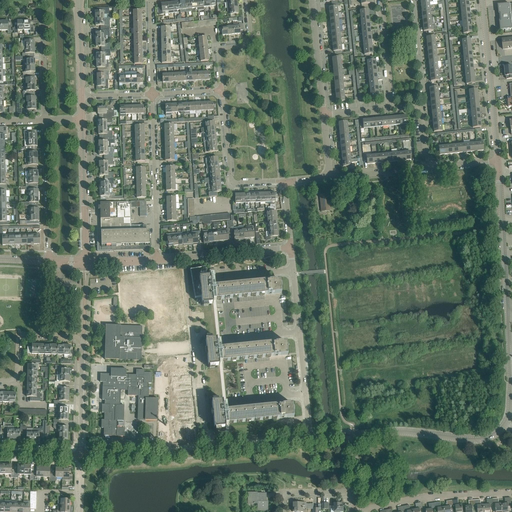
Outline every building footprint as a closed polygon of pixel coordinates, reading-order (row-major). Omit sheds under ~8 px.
[(158,9),(157,9),(157,12),(159,12),(159,15),(164,15),(165,14),(165,11),(168,11),(167,3),(161,4),(162,8),(158,8),(158,9)] [(338,13),(337,7),(340,6),(340,3),(332,4),(332,7),(329,7),(329,14),(338,13)] [(511,28),(511,20),(510,4),(509,4),(507,4),(506,4),(505,4),(504,4),(503,5),(502,5),(501,4),(500,5),(499,5),(498,5),(498,6),(498,7),(498,8),(499,9),(499,10),(498,11),(499,12),(499,13),(499,14),(500,14),(501,15),(500,15),(500,19),(501,19),(501,21),(500,21),(500,22),(500,23),(500,24),(500,25),(500,26),(500,27),(500,28),(501,28),(501,30),(502,29),(502,30),(504,30),(504,29),(506,29),(508,29),(509,29),(510,29),(511,29),(511,28)] [(109,8),(102,8),(102,12),(95,12),(95,19),(107,19),(107,15),(109,15),(109,8)] [(107,19),(95,19),(96,26),(100,26),(102,26),(102,29),(110,29),(109,18),(107,19)] [(30,20),(24,21),(24,30),(28,30),(30,30),(30,33),(34,33),(33,25),(30,25),(30,21),(30,20)] [(11,34),(11,25),(8,26),(8,21),(1,21),(1,31),(8,31),(8,34),(11,34)] [(17,25),(14,25),(14,28),(14,30),(14,33),(18,33),(18,30),(24,30),(24,21),(17,21),(17,25)] [(243,24),(239,25),(239,23),(233,24),(233,27),(234,34),(240,34),(240,31),(243,30),(243,24)] [(228,35),(227,27),(221,28),(218,29),(218,33),(222,33),(222,36),(228,35)] [(101,33),(96,33),(96,40),(104,40),(110,40),(110,36),(110,33),(111,33),(111,29),(110,29),(102,29),(102,33),(101,33)] [(30,41),(30,37),(24,38),(24,35),(22,35),(22,41),(25,41),(25,47),(35,47),(34,41),(30,41)] [(511,48),(511,38),(502,39),(503,49),(511,48)] [(96,47),(101,47),(103,47),(103,50),(110,50),(110,43),(105,44),(104,40),(96,40),(96,47)] [(32,54),(35,53),(35,47),(25,47),(25,54),(22,54),(22,57),(20,57),(32,57),(32,54)] [(103,54),(101,54),(96,54),(96,61),(105,61),(105,57),(110,57),(110,50),(103,50),(103,54)] [(35,66),(35,59),(30,60),(30,57),(32,57),(20,57),(20,60),(22,60),(25,60),(25,66),(35,66)] [(365,58),(365,61),(367,61),(367,67),(376,66),(375,60),(372,60),(372,57),(365,58)] [(105,61),(96,61),(97,68),(98,68),(103,68),(103,71),(108,71),(109,71),(111,71),(111,64),(108,64),(108,61),(105,61)] [(23,76),(31,75),(33,75),(33,72),(35,72),(35,66),(25,66),(26,70),(24,70),(24,72),(23,72),(23,76)] [(98,74),(97,74),(97,80),(108,80),(109,80),(109,75),(109,71),(108,71),(103,71),(98,72),(98,74)] [(23,76),(21,76),(21,77),(23,77),(23,78),(26,78),(26,85),(36,85),(35,78),(34,78),(31,78),(31,75),(23,76)] [(3,76),(0,76),(0,85),(5,86),(11,85),(11,84),(7,84),(7,82),(5,83),(3,83),(3,76)] [(108,84),(108,80),(97,80),(97,81),(96,81),(96,84),(97,84),(97,87),(101,86),(101,90),(108,89),(108,84)] [(31,94),(31,91),(36,91),(36,85),(26,85),(26,91),(23,91),(23,92),(22,92),(22,94),(23,94),(31,94)] [(36,103),(36,97),(31,97),(31,94),(23,94),(23,95),(23,97),(26,97),(27,104),(36,103)] [(28,113),(32,113),(32,110),(36,110),(36,103),(27,104),(27,110),(24,110),(24,113),(25,113),(28,113)] [(104,117),(112,117),(118,117),(118,111),(111,111),(111,109),(109,107),(98,107),(98,114),(104,114),(104,117)] [(104,117),(105,121),(98,121),(98,128),(107,128),(107,124),(112,123),(112,117),(104,117)] [(98,135),(105,135),(105,138),(113,138),(112,131),(107,132),(107,128),(98,128),(98,135)] [(32,130),(24,131),(27,140),(37,140),(37,134),(36,134),(32,134),(32,130)] [(100,141),(99,141),(99,148),(108,148),(111,148),(110,144),(113,144),(115,144),(114,138),(113,138),(105,138),(105,141),(100,141)] [(22,150),(25,150),(33,149),(33,146),(37,146),(37,140),(27,140),(25,148),(22,148),(22,150)] [(108,148),(99,148),(99,155),(104,155),(105,155),(106,158),(113,158),(113,152),(113,148),(111,148),(108,148)] [(38,159),(37,152),(33,152),(33,149),(25,150),(25,153),(28,153),(28,159),(25,159),(38,159)] [(106,162),(99,162),(99,169),(108,169),(108,165),(113,165),(113,158),(106,158),(106,162)] [(35,168),(35,165),(38,165),(38,159),(25,159),(25,163),(26,163),(26,165),(22,165),(22,168),(23,168),(25,168),(35,168)] [(38,177),(38,171),(35,171),(35,168),(25,168),(25,172),(28,171),(28,178),(38,177)] [(100,176),(106,176),(106,179),(114,179),(113,173),(108,173),(108,169),(99,169),(100,176)] [(26,187),(36,187),(36,184),(38,184),(38,177),(28,178),(29,184),(26,184),(26,187)] [(105,182),(100,182),(100,189),(109,189),(113,189),(112,185),(114,185),(114,179),(106,179),(106,182),(105,182)] [(193,184),(190,184),(191,190),(190,190),(184,190),(185,193),(193,193),(193,184)] [(39,196),(38,190),(36,190),(36,187),(26,187),(24,187),(24,190),(26,190),(29,190),(29,196),(39,196)] [(217,197),(217,196),(217,192),(221,192),(222,192),(222,190),(221,190),(221,187),(208,188),(209,197),(217,197)] [(109,189),(100,189),(100,196),(101,196),(107,196),(107,200),(114,200),(123,199),(123,196),(114,197),(114,195),(114,193),(109,193),(109,189)] [(328,194),(319,195),(321,212),(330,211),(328,194)] [(36,206),(36,203),(39,202),(39,196),(29,196),(29,203),(26,203),(25,203),(25,206),(26,206),(36,206)] [(100,206),(98,206),(98,210),(99,210),(99,211),(98,211),(98,216),(101,216),(101,219),(124,218),(124,224),(131,224),(131,208),(131,205),(131,202),(123,202),(100,203),(100,206)] [(39,215),(39,208),(36,209),(36,206),(26,206),(25,206),(25,209),(26,209),(29,209),(29,215),(39,215)] [(0,222),(1,222),(1,225),(10,225),(10,222),(7,222),(7,216),(0,215),(0,222)] [(39,221),(39,215),(29,215),(30,221),(27,221),(27,225),(35,225),(35,221),(39,221)] [(101,219),(101,243),(101,248),(150,247),(150,236),(149,230),(146,230),(146,225),(131,226),(131,224),(124,224),(124,218),(101,219)] [(193,245),(198,244),(197,234),(200,234),(200,231),(192,232),(192,231),(193,245)] [(278,231),(269,232),(266,232),(267,240),(275,240),(274,237),(279,236),(278,236),(279,236),(278,231)] [(202,305),(211,304),(217,303),(216,300),(268,294),(268,293),(271,293),(271,294),(281,293),(280,280),(270,281),(270,282),(215,288),(214,274),(206,275),(205,268),(190,270),(195,298),(201,297),(202,305)] [(136,304),(135,288),(171,286),(172,300),(168,301),(169,309),(174,308),(175,326),(185,325),(184,310),(176,311),(176,308),(184,308),(184,304),(185,304),(183,281),(179,281),(178,274),(169,275),(170,278),(158,278),(158,277),(123,279),(124,287),(122,287),(124,313),(140,312),(139,304),(136,304)] [(217,303),(211,304),(214,339),(220,338),(217,303)] [(141,360),(141,345),(140,345),(141,339),(142,339),(142,326),(105,325),(105,341),(106,341),(106,344),(105,344),(105,359),(141,360)] [(287,355),(286,342),(276,343),(276,344),(221,350),(220,338),(214,339),(206,340),(208,366),(217,366),(223,365),(223,362),(275,356),(275,355),(277,355),(277,356),(287,355)] [(27,354),(32,354),(38,354),(39,344),(32,344),(32,347),(28,347),(27,354)] [(58,375),(70,376),(70,369),(62,369),(63,366),(58,365),(55,365),(55,369),(60,369),(60,375),(58,375)] [(181,425),(173,426),(175,440),(199,438),(192,368),(186,369),(186,365),(174,366),(181,425)] [(223,365),(217,366),(218,370),(220,397),(221,401),(226,400),(223,365)] [(109,436),(125,437),(125,428),(117,428),(117,421),(124,421),(124,405),(120,405),(121,390),(128,390),(128,396),(138,396),(137,420),(157,421),(158,399),(149,398),(149,388),(148,388),(148,383),(152,384),(152,373),(144,373),(144,370),(136,370),(136,375),(126,375),(126,369),(111,369),(111,374),(100,374),(100,382),(105,382),(105,387),(102,387),(102,400),(105,400),(105,405),(102,405),(102,413),(104,413),(104,420),(101,420),(101,428),(104,428),(104,436),(109,436)] [(218,370),(211,371),(213,398),(220,397),(218,370)] [(70,382),(70,376),(58,375),(58,382),(55,382),(55,385),(62,385),(62,382),(70,382)] [(55,385),(54,388),(59,388),(59,395),(69,395),(69,388),(62,388),(62,385),(55,385)] [(27,390),(27,397),(30,397),(30,401),(40,402),(40,395),(38,395),(39,391),(37,391),(27,390)] [(58,401),(54,401),(54,404),(61,404),(62,401),(69,401),(69,395),(59,395),(58,395),(58,401)] [(294,417),(292,404),(282,405),(282,406),(228,412),(226,400),(221,401),(212,401),(214,428),(223,427),(229,427),(229,423),(281,418),(281,417),(284,417),(284,418),(294,417)] [(54,404),(54,407),(59,408),(59,414),(69,414),(69,408),(61,407),(61,404),(54,404)] [(59,414),(59,420),(54,420),(53,423),(61,424),(61,420),(69,421),(69,414),(59,414)] [(53,423),(53,427),(53,428),(55,429),(58,429),(58,433),(68,433),(68,427),(61,427),(61,424),(53,423)] [(4,426),(4,434),(7,434),(7,439),(14,439),(14,429),(14,426),(8,426),(4,426)] [(14,439),(20,440),(20,434),(23,434),(23,427),(20,427),(20,430),(14,429),(14,439)] [(23,427),(23,434),(26,434),(26,442),(33,442),(33,432),(33,429),(27,428),(27,427),(23,427)] [(33,432),(33,442),(39,442),(39,435),(43,435),(43,430),(43,427),(39,427),(39,429),(33,429),(33,432)] [(68,440),(68,433),(58,433),(58,440),(58,443),(58,444),(65,444),(65,443),(65,440),(68,440)] [(12,465),(5,465),(5,474),(11,474),(11,478),(15,471),(12,471),(12,465)] [(17,471),(15,471),(18,478),(18,476),(19,476),(19,475),(24,475),(24,465),(18,465),(17,471)] [(33,480),(34,474),(31,474),(31,465),(24,465),(24,475),(30,475),(30,480),(33,480)] [(37,477),(43,477),(43,468),(37,468),(36,474),(34,474),(33,480),(37,480),(37,477)] [(53,481),(53,474),(50,474),(50,468),(43,468),(43,477),(49,477),(49,481),(53,481)] [(53,474),(53,481),(56,481),(56,478),(62,478),(62,468),(56,468),(56,474),(53,474)] [(62,478),(62,481),(69,481),(69,478),(72,478),(72,475),(69,475),(69,469),(62,468),(62,478)] [(259,511),(268,511),(268,501),(266,501),(266,493),(258,493),(248,493),(248,503),(259,503),(259,511)] [(61,500),(61,506),(70,506),(70,499),(66,499),(66,496),(57,496),(57,500),(61,500)] [(502,511),(509,511),(509,504),(511,503),(511,498),(505,498),(505,504),(502,504),(502,511)] [(492,499),(487,499),(487,505),(484,505),(484,511),(491,511),(491,505),(493,505),(492,499)] [(493,505),(495,504),(495,511),(502,511),(502,504),(499,504),(498,499),(492,499),(493,505)] [(463,511),(462,505),(459,505),(458,500),(452,501),(453,506),(455,506),(456,511),(463,511)] [(475,511),(474,500),(469,501),(469,506),(466,506),(466,511),(475,511)] [(484,511),(484,505),(481,505),(480,500),(474,500),(475,511),(475,506),(477,506),(477,511),(484,511)] [(447,507),(444,507),(444,511),(451,511),(453,511),(453,508),(451,508),(451,506),(453,506),(452,501),(446,501),(447,507)] [(440,502),(434,503),(435,509),(438,508),(438,511),(444,511),(444,507),(441,508),(440,502)] [(303,511),(303,508),(306,508),(306,509),(312,509),(312,511),(317,511),(318,509),(313,509),(313,504),(306,504),(306,503),(293,503),(293,504),(292,504),(292,508),(293,508),(292,511),(303,511)] [(334,509),(333,511),(342,511),(343,506),(340,506),(340,503),(334,503),(334,506),(329,506),(329,503),(322,503),(322,509),(334,509)] [(413,511),(420,511),(420,509),(422,508),(421,503),(415,504),(417,509),(413,510),(413,511)] [(431,504),(429,504),(429,509),(426,510),(426,511),(433,511),(433,509),(435,509),(434,503),(431,504)]
